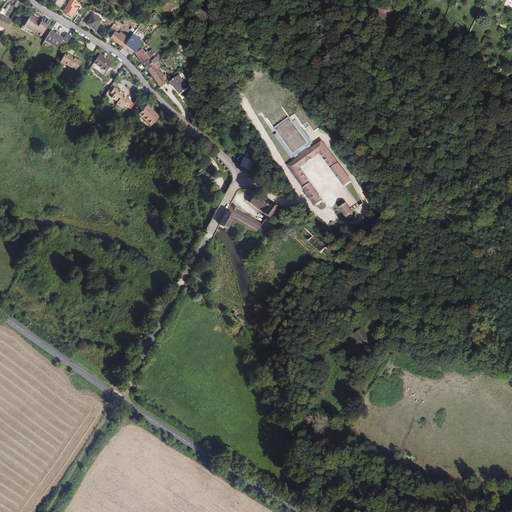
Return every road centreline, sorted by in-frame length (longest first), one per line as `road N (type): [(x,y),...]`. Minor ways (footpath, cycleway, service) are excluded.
road 1 (residential): [(116,397),(236,175),(121,56),(27,0)]
road 2 (tertiary): [(302,511),(116,397)]
road 3 (track): [(216,41),(301,198)]
road 4 (tertiary): [(116,397),(0,315)]
road 5 (track): [(45,511),(116,397)]
